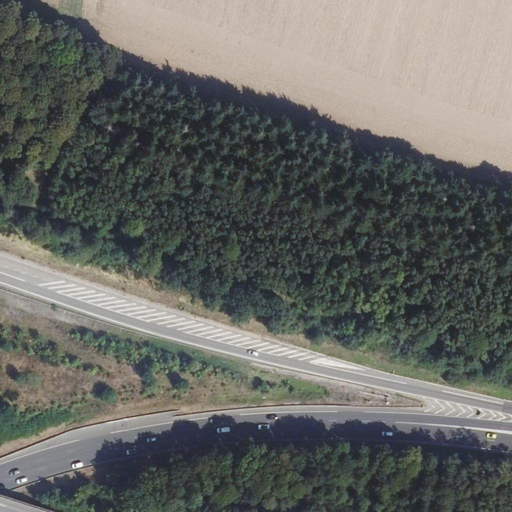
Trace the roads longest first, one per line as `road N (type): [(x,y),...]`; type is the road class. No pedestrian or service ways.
road 1 (motorway): [(511,410),(167,331),(0,276)]
road 2 (motorway): [(271,427),(132,443),(0,480)]
road 3 (motorway): [(511,444),(271,427)]
road 4 (motorway): [(511,427),(404,420),(271,427)]
